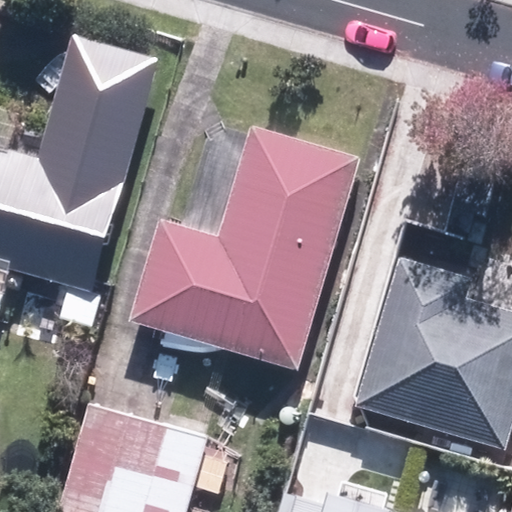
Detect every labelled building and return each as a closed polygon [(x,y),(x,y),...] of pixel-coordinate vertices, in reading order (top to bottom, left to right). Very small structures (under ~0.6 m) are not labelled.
[(0,150),(0,260),(94,288),(160,63),(75,39),(39,161),(0,150)] [(313,360),(372,155),(268,125),(235,238),(172,220),(145,312),(313,360)] [(413,256),(371,400),(511,440),(511,304),(477,294),(482,276),(413,256)] [(194,511),(217,434),(102,402),(71,511),(194,511)] [(347,511),(369,439),(319,424),(292,511),(347,511)]
